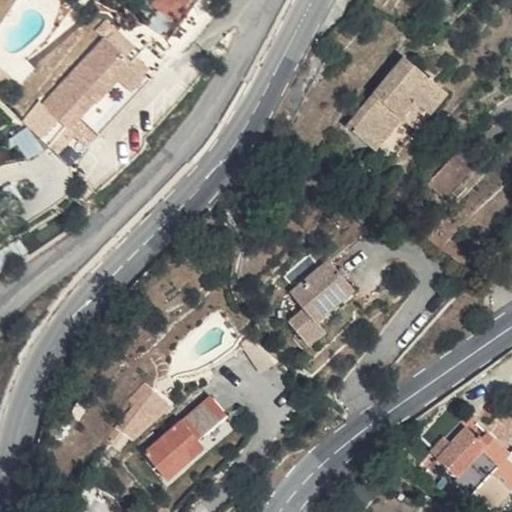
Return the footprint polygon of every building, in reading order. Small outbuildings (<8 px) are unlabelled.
[(157,0),(157,1),(180,16),(190,0),(157,0)] [(105,60),(86,45),(29,118),(57,139),(69,124),(83,135),(102,111),(109,117),(135,84),(105,60)] [(435,98),(387,65),(332,143),(363,165),(405,106),(421,118),(435,98)] [(421,118),(405,106),(363,165),(379,176),(421,118)] [(83,135),(69,124),(57,139),(78,156),(91,141),(83,135)] [(470,167),(454,155),(421,193),(435,206),(470,167)] [(308,307),(292,319),(309,341),(325,328),(318,319),(357,288),(330,254),(307,273),(311,278),(295,290),(308,307)] [(136,440),(174,404),(154,382),(115,418),(136,440)] [(215,394),(150,450),(173,477),(211,444),(199,430),(226,406),(215,394)] [(477,432),(468,424),(452,441),(439,455),(448,464),(444,469),(488,508),(511,483),(493,467),(510,449),(484,426),(477,432)] [(452,441),(445,434),(433,449),(439,455),(452,441)]
